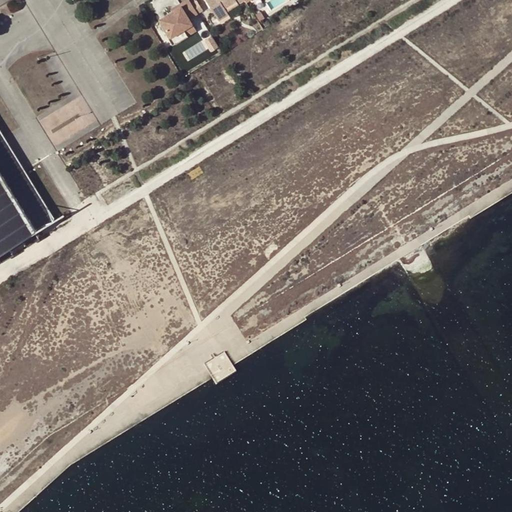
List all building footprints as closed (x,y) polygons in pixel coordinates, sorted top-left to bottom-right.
[(197,13),(188,0),(184,0),(178,4),(180,6),(171,11),(159,19),(170,37),(182,29),(191,23),(188,18),(197,13)] [(204,0),(215,17),(226,11),(223,8),(235,1),(237,4),(244,0),(204,0)] [(226,11),(215,17),(217,20),(227,14),(226,11)] [(194,29),(191,23),(182,29),(186,34),(194,29)] [(0,130),(0,170),(36,229),(54,218),(25,172),(4,137),(0,130)] [(0,251),(36,229),(0,170),(0,251)]
